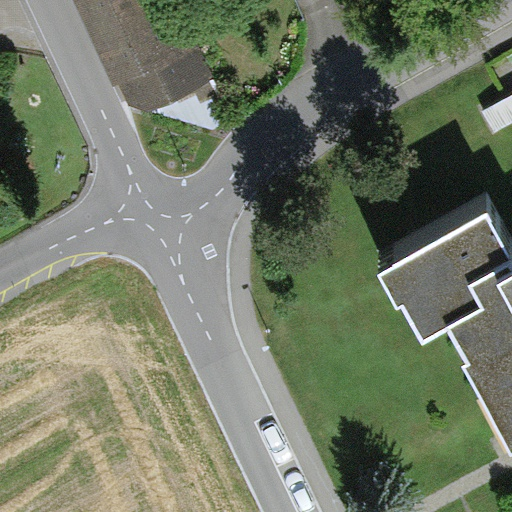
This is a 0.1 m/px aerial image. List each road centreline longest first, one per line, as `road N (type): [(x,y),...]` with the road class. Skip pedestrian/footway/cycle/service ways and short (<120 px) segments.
road 1 (residential): [(487,0),(334,83),(266,133),(191,216),(154,219)]
road 2 (residential): [(154,219),(293,511)]
road 3 (residential): [(51,0),(154,219)]
road 4 (residential): [(154,219),(112,221),(0,276)]
